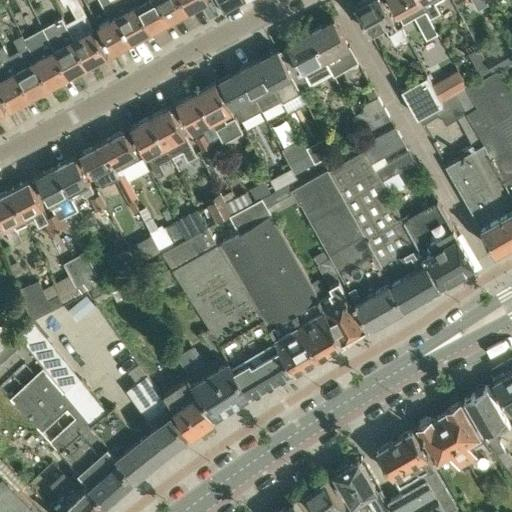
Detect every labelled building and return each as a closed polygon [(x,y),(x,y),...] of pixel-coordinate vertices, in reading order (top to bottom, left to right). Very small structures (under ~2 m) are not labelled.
[(69,1),(72,7),(77,17),(67,23),(74,37),(89,64),(107,54),(77,0),(61,0),(64,4),(69,1)] [(112,50),(133,39),(118,12),(111,0),(100,0),(110,17),(98,23),(112,50)] [(137,2),(135,0),(111,0),(118,12),(133,39),(152,29),(137,2)] [(152,29),(171,19),(161,0),(135,0),(137,2),(152,29)] [(161,0),(171,19),(190,9),(185,0),(161,0)] [(185,0),(190,9),(206,0),(185,0)] [(217,0),(224,12),(246,0),(217,0)] [(383,0),(365,0),(357,5),(371,31),(384,24),(395,43),(408,36),(402,25),(398,27),(383,0)] [(430,17),(421,0),(392,0),(403,18),(414,12),(426,35),(437,30),(430,17)] [(421,0),(430,17),(437,13),(431,3),(436,0),(421,0)] [(55,47),(69,74),(89,64),(74,37),(67,23),(63,16),(44,26),(55,47)] [(312,29),(335,73),(359,60),(349,42),(348,43),(334,17),(312,29)] [(50,85),(69,74),(55,47),(44,26),(24,37),(28,44),(50,85)] [(288,42),(289,44),(293,52),(284,57),(290,69),(300,88),(332,71),(334,74),(335,73),(312,29),(288,42)] [(31,96),(50,85),(28,44),(24,37),(22,33),(13,38),(19,49),(9,55),(16,68),(31,96)] [(0,87),(11,107),(31,96),(16,68),(9,55),(3,44),(0,46),(0,57),(1,59),(0,59),(0,87)] [(468,53),(483,79),(494,73),(479,46),(468,53)] [(302,92),(300,88),(290,69),(284,57),(279,47),(260,57),(274,84),(281,99),(283,102),(302,92)] [(262,109),(281,99),(274,84),(260,57),(240,67),(262,109)] [(242,119),(262,109),(240,67),(220,78),(242,119)] [(445,101),(442,102),(426,111),(430,118),(441,112),(461,101),(511,190),(511,84),(502,68),(494,73),(483,79),(468,88),(445,101)] [(435,86),(438,92),(444,101),(468,87),(459,70),(434,84),(435,86)] [(426,75),(403,87),(402,88),(418,116),(419,115),(426,111),(442,102),(442,101),(426,75)] [(242,132),(231,109),(216,81),(196,91),(211,119),(223,142),(242,132)] [(201,125),(211,119),(196,91),(177,101),(202,150),(211,145),(201,125)] [(391,116),(378,94),(352,108),(365,131),(391,116)] [(511,240),(511,190),(461,101),(441,112),(447,123),(458,118),(474,147),(447,162),(496,250),(511,240)] [(195,156),(184,133),(170,106),(150,115),(172,156),(182,150),(187,160),(195,156)] [(160,162),(172,156),(150,115),(131,125),(158,176),(166,172),(160,162)] [(361,144),(364,149),(372,162),(406,142),(395,124),(361,144)] [(124,129),(102,141),(117,170),(139,159),(124,129)] [(308,149),(307,149),(314,163),(333,153),(324,137),(307,146),(308,149)] [(120,174),(117,170),(102,141),(81,152),(91,173),(104,167),(111,179),(116,176),(128,201),(132,198),(120,174)] [(295,173),(314,163),(307,149),(288,159),(291,166),(295,173)] [(404,304),(440,283),(403,217),(372,162),(364,149),(349,158),(346,151),(324,163),(328,169),(404,304)] [(93,189),(89,183),(75,155),(55,165),(71,196),(82,190),(84,194),(93,189)] [(78,209),(71,196),(55,165),(36,175),(50,203),(55,212),(51,214),(59,230),(71,224),(66,215),(78,209)] [(297,177),(295,173),(291,166),(270,178),(271,181),(275,189),(297,177)] [(370,323),(404,304),(328,169),(293,188),(322,240),(370,323)] [(120,174),(132,198),(137,196),(125,172),(120,174)] [(59,230),(51,214),(48,216),(29,180),(9,190),(26,222),(37,216),(41,223),(44,221),(51,235),(59,230)] [(260,182),(247,189),(253,200),(275,189),(271,181),(262,186),(260,182)] [(230,212),(253,200),(247,189),(237,194),(232,186),(222,192),(221,191),(220,191),(230,212)] [(26,223),(26,222),(9,190),(0,194),(0,218),(5,228),(13,243),(22,238),(17,228),(26,223)] [(217,219),(230,212),(220,191),(205,200),(217,219)] [(230,236),(219,243),(270,325),(276,336),(293,367),(344,338),(320,296),(319,293),(312,281),(264,195),(241,207),(221,219),(230,236)] [(437,197),(403,217),(440,283),(475,263),(437,197)] [(132,198),(128,201),(134,211),(138,209),(132,198)] [(185,211),(175,217),(176,219),(177,220),(185,236),(185,237),(196,231),(185,211)] [(276,336),(270,325),(219,243),(216,244),(207,226),(196,231),(185,237),(162,250),(211,326),(222,343),(252,391),(293,367),(276,336)] [(128,244),(137,260),(159,248),(150,233),(128,244)] [(85,251),(74,257),(91,287),(114,275),(109,266),(97,273),(85,251)] [(91,287),(74,257),(63,263),(76,286),(59,295),(64,302),(91,287)] [(332,288),(320,296),(344,338),(366,326),(340,279),(339,280),(327,258),(318,264),(332,288)] [(321,276),(312,281),(319,293),(327,288),(321,276)] [(91,290),(98,302),(113,293),(112,290),(120,285),(115,277),(107,282),(106,281),(91,290)] [(52,308),(44,288),(40,279),(18,288),(31,319),(52,308)] [(95,305),(86,294),(68,309),(77,320),(95,305)] [(30,349),(45,336),(33,321),(17,334),(30,349)] [(198,389),(215,414),(252,391),(222,343),(211,326),(202,332),(217,356),(189,373),(198,389)] [(0,349),(0,363),(24,343),(17,334),(0,349)] [(106,501),(135,476),(113,447),(110,444),(66,392),(47,370),(15,401),(39,426),(52,413),(64,424),(63,432),(53,441),(61,450),(89,481),(106,501)] [(511,373),(510,371),(502,376),(501,374),(496,377),(497,379),(495,381),(511,410),(511,412),(511,373)] [(192,432),(215,414),(198,389),(189,373),(163,389),(172,403),(192,432)] [(170,448),(190,433),(169,405),(147,374),(127,389),(149,419),(170,448)] [(162,454),(170,448),(149,419),(140,427),(135,431),(115,407),(109,412),(81,380),(66,392),(110,444),(113,447),(135,476),(162,454)] [(510,425),(498,405),(487,385),(484,386),(483,385),(479,385),(474,387),(474,392),(465,397),(495,452),(511,473),(511,454),(510,452),(507,453),(503,447),(496,433),(510,425)] [(447,410),(440,413),(468,462),(476,458),(467,442),(480,434),(460,400),(446,408),(447,410)] [(459,467),(468,462),(440,413),(432,418),(431,416),(429,417),(426,416),(420,420),(418,423),(417,424),(437,460),(451,452),(459,467)] [(403,491),(388,500),(391,506),(394,511),(459,511),(456,506),(434,465),(412,428),(377,448),(400,485),(403,491)] [(378,511),(394,511),(391,506),(388,500),(385,495),(381,498),(358,459),(347,465),(346,464),(337,470),(337,471),(334,473),(352,503),(367,494),(369,498),(370,498),(378,511)] [(51,506),(56,511),(94,511),(106,501),(89,481),(80,489),(64,472),(52,484),(62,495),(51,506)] [(343,506),(342,504),(325,479),(304,494),(316,511),(340,511),(344,510),(341,507),(343,506)] [(0,494),(0,511),(41,511),(13,482),(0,494)] [(302,511),(294,500),(277,511),(302,511)]
